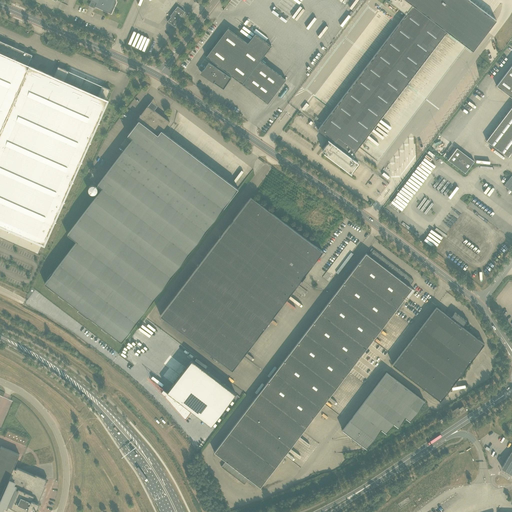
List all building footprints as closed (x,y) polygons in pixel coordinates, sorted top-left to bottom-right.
[(90,0),(96,3),(95,6),(111,14),(116,2),(115,2),(115,0),(90,0)] [(387,0),(406,14),(318,130),(331,140),(330,141),(328,140),(329,141),(327,144),(323,150),(325,152),(324,153),(352,174),(351,173),(359,163),(350,157),(351,156),(352,156),(447,31),(473,51),(496,20),(469,0),(389,0),(389,1),(388,0),(387,0)] [(185,12),(178,6),(172,14),(173,14),(167,22),(175,27),(180,20),(179,19),(185,12)] [(202,72),(199,70),(212,79),(215,81),(214,82),(224,89),(231,77),(229,76),(230,75),(268,104),(286,79),(261,60),(272,46),(255,33),(248,43),(228,28),(206,57),(217,65),(216,67),(209,62),(202,72)] [(0,236),(38,253),(43,243),(44,244),(54,222),(56,221),(55,220),(62,202),(65,202),(65,201),(63,200),(71,183),(74,182),(74,181),(72,181),(80,163),(83,162),(82,162),(81,161),(89,143),(91,142),(89,141),(97,124),(100,122),(98,121),(107,100),(106,99),(110,89),(102,86),(98,95),(65,80),(69,71),(58,66),(54,76),(29,66),(28,65),(32,55),(0,40),(0,236)] [(511,107),(486,141),(508,157),(511,151),(511,65),(496,86),(511,97),(511,107)] [(51,273),(47,278),(48,279),(45,283),(69,302),(68,303),(73,307),(74,306),(93,320),(92,321),(97,325),(98,324),(122,342),(125,337),(126,338),(130,333),(129,332),(238,189),(162,131),(169,121),(170,121),(154,110),(154,111),(148,106),(150,104),(149,103),(137,120),(139,121),(128,135),(132,139),(98,185),(102,189),(67,234),(77,242),(52,274),(51,273)] [(448,160),(465,173),(474,161),(457,148),(448,160)] [(232,370),(301,280),(302,280),(306,275),(305,274),(323,252),(251,197),(161,315),(232,370)] [(353,253),(351,252),(356,244),(350,239),(327,271),(333,275),(336,271),(339,274),(353,253)] [(366,253),(284,360),(214,452),(226,461),(221,467),(244,484),(249,478),(260,487),(412,288),(409,286),(414,280),(374,250),(369,255),(366,253)] [(436,307),(393,364),(440,401),(444,396),(448,395),(448,391),(452,391),(451,387),(456,386),(455,382),(484,343),(462,327),(467,321),(455,312),(451,317),(447,314),(447,315),(436,307)] [(185,418),(192,410),(211,426),(236,394),(192,360),(167,392),(163,389),(161,391),(185,418)] [(425,402),(386,372),(342,430),(352,437),(353,442),(357,441),(358,445),(362,445),(362,449),(367,448),(381,429),(386,433),(393,424),(398,427),(405,418),(410,421),(425,402)] [(455,415),(459,413),(465,408),(463,406),(459,409),(458,407),(452,411),(455,415)] [(0,511),(33,511),(34,511),(35,511),(40,503),(38,502),(48,479),(36,474),(35,475),(17,467),(16,469),(14,468),(20,454),(1,446),(0,448),(0,511)] [(511,450),(503,466),(502,467),(511,473),(511,450)]
